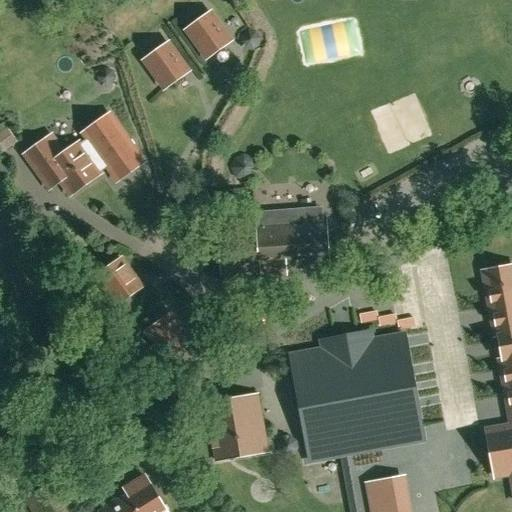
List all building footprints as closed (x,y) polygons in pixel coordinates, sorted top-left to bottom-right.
[(207,58),(229,42),(209,14),(187,30),(207,58)] [(242,45),(252,49),(261,45),(264,36),(261,27),(251,22),(242,26),(238,34),(242,45)] [(187,72),(167,44),(145,61),(165,88),(187,72)] [(112,84),(115,77),(112,71),(105,68),(99,71),(96,78),(99,84),(105,87),(112,84)] [(87,140),(80,145),(99,172),(107,166),(117,181),(125,175),(134,168),(143,162),(109,115),(83,134),(87,140)] [(0,154),(17,142),(8,129),(0,134),(0,154)] [(47,139),(25,154),(40,175),(50,189),(61,181),(70,195),(100,174),(99,172),(80,145),(78,143),(64,154),(52,136),(48,139),(47,139)] [(235,176),(245,180),(254,176),(258,167),(254,158),(244,153),(236,157),(231,165),(235,176)] [(206,215),(215,208),(207,196),(179,215),(193,236),(212,223),(206,215)] [(327,219),(255,224),(256,231),(217,234),(220,275),(259,273),(260,278),(288,276),(287,270),(331,267),(327,219)] [(140,287),(120,260),(97,276),(117,304),(140,287)] [(511,265),(483,271),(492,316),(503,314),(511,312),(511,265)] [(500,361),(503,380),(511,426),(486,430),(489,447),(492,460),(495,477),(511,474),(511,480),(511,312),(503,314),(492,316),(495,336),(498,335),(500,342),(501,353),(503,360),(500,361)] [(189,343),(176,324),(169,315),(147,331),(167,359),(189,343)] [(402,334),(288,353),(304,446),(417,426),(402,334)] [(266,452),(256,394),(205,402),(215,461),(266,452)] [(0,416),(0,433),(16,424),(9,412),(0,416)] [(290,436),(282,437),(277,444),(279,452),(285,457),(294,455),(298,449),(297,441),(290,436)] [(127,494),(99,511),(167,511),(144,474),(123,487),(127,494)] [(412,511),(405,475),(364,483),(369,511),(412,511)] [(78,511),(59,480),(50,485),(23,498),(31,511),(78,511)]
